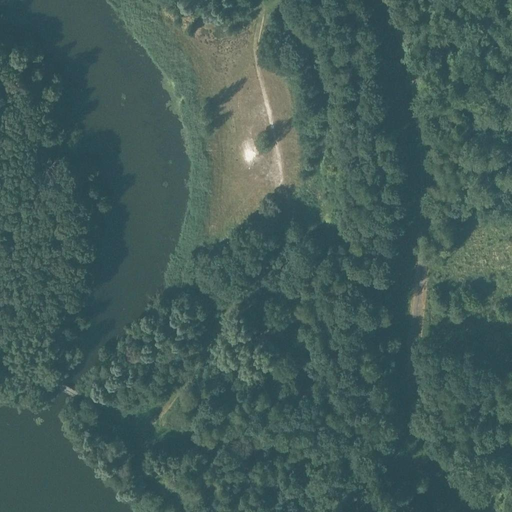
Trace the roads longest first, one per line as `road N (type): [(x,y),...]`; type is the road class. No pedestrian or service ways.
road 1 (track): [(499,511),(417,416),(411,376),(425,165),(416,89),(388,0)]
road 2 (track): [(261,0),(267,6),(254,47),(285,225),(196,371),(136,425)]
road 3 (track): [(290,446),(384,461),(442,453)]
